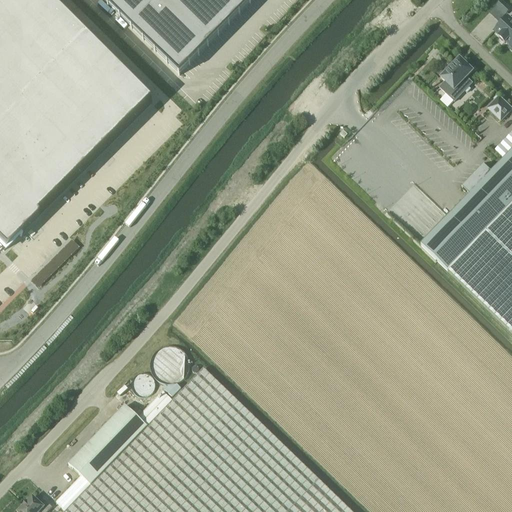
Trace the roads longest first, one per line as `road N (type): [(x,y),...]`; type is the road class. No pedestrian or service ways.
road 1 (unclassified): [(0,493),(437,0)]
road 2 (unclassified): [(326,0),(0,374)]
